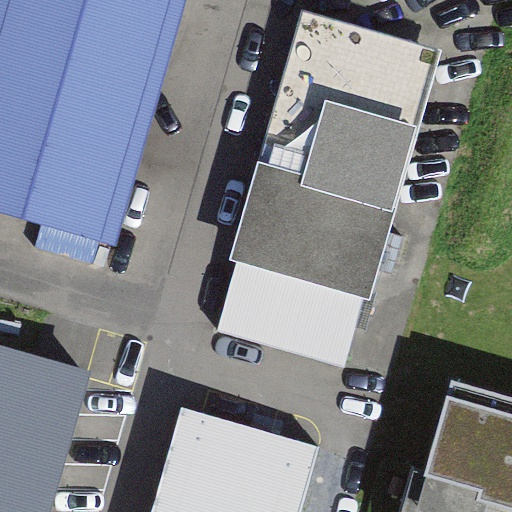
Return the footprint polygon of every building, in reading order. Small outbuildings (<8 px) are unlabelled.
[(187,0),(0,0),(0,208),(117,242),(187,0)] [(443,62),(304,20),(233,255),(241,258),(221,325),(342,361),(363,291),(373,294),(443,62)] [(0,511),(54,511),(95,372),(0,344),(0,511)] [(511,511),(511,396),(436,372),(390,511),(511,511)] [(305,511),(324,447),(186,407),(155,511),(305,511)]
